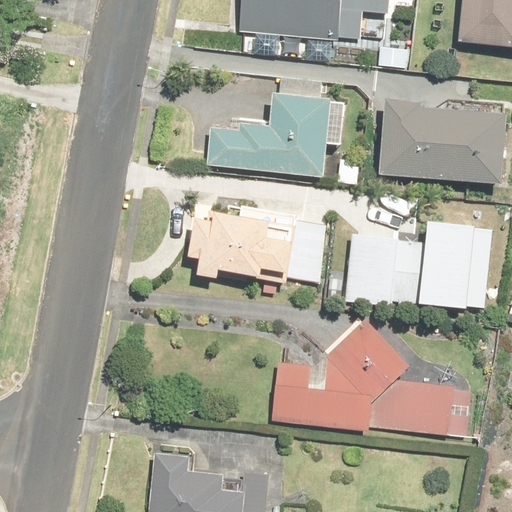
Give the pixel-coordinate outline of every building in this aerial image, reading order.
[(358,37),(361,0),(246,0),(243,31),(341,41),(341,35),(358,37)] [(511,0),(464,0),(461,41),(511,46),(511,0)] [(327,176),(330,144),(334,99),(277,93),(274,127),(244,124),(244,126),(243,130),(229,129),(225,129),(212,128),(212,131),(208,165),(327,176)] [(511,114),(500,114),(471,111),(425,108),(425,103),(387,100),(384,141),(382,175),(498,184),(506,184),(511,114)] [(342,159),(339,182),(359,184),(361,161),(342,159)] [(300,226),(242,216),(213,211),(211,221),(199,218),(194,243),(191,257),(204,259),(201,275),(220,279),(222,270),(255,276),(255,278),(279,282),(290,284),(291,278),(300,226)] [(498,230),(434,224),(431,245),(358,238),(351,303),(399,308),(489,317),(498,230)] [(468,436),(472,393),(454,391),(454,386),(397,380),(412,366),(368,320),(318,366),(287,363),(280,362),(273,420),(371,431),(372,425),(468,436)] [(192,456),(160,454),(157,454),(150,511),(272,511),(266,511),(270,475),(245,472),(244,480),(226,478),(227,475),(190,471),(192,456)]
